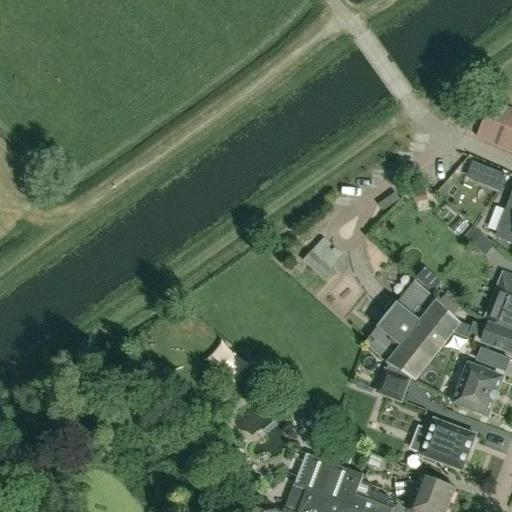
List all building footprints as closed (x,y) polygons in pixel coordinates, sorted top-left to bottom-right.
[(511,110),(492,102),(477,137),(511,152),(511,110)] [(473,161),(466,177),(478,182),(485,166),(473,161)] [(414,192),(416,202),(428,200),(426,190),(414,192)] [(511,197),(496,237),(511,243),(511,197)] [(302,261),(327,284),(337,273),(312,251),(302,261)] [(484,321),(511,331),(511,275),(502,272),(484,321)] [(415,381),(431,360),(438,352),(448,339),(455,332),(460,325),(459,325),(460,323),(414,281),(365,344),(387,365),(389,365),(409,378),(411,379),(415,381)] [(511,331),(484,321),(489,323),(487,328),(474,323),(470,333),(483,338),(482,342),(486,343),(485,344),(511,354),(511,331)] [(217,357),(230,368),(241,355),(228,343),(217,357)] [(491,353),(478,348),(473,360),(486,365),(491,353)] [(438,352),(431,360),(465,374),(453,403),(485,416),(489,414),(502,381),(500,377),(438,352)] [(385,371),(379,388),(403,397),(410,380),(409,380),(409,378),(389,365),(386,371),(385,371)] [(437,462),(462,472),(476,436),(434,420),(421,456),(423,457),(422,460),(435,465),(437,462)] [(371,456),(368,464),(378,468),(381,460),(371,456)] [(252,506),(249,511),(395,511),(398,507),(388,503),(390,499),(370,490),(371,486),(360,481),(354,475),(310,457),(298,486),(296,485),(284,511),(282,511),(276,509),(266,511),(259,509),(252,506)] [(408,509),(415,511),(447,511),(456,489),(421,476),(408,509)]
